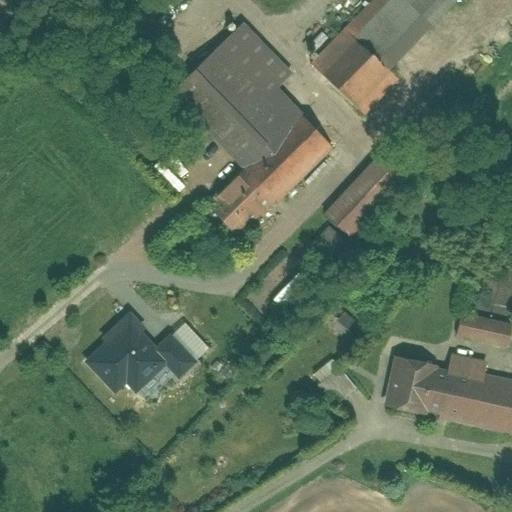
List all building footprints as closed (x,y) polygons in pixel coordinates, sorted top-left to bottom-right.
[(373,0),(344,31),(383,68),(447,0),(373,0)] [(172,87),(245,165),(298,115),(272,87),(288,72),(241,22),(172,87)] [(344,31),(312,65),(362,112),(394,78),(383,68),(344,31)] [(234,238),(329,148),(298,115),(245,165),(202,205),(234,238)] [(413,168),(386,144),(326,211),(353,235),(413,168)] [(279,308),(270,300),(295,272),(282,261),(247,300),(269,319),(279,308)] [(282,309),(306,282),(296,273),(272,300),(282,309)] [(511,317),(457,310),(454,333),(511,340),(511,329),(511,317)] [(154,345),(127,316),(104,337),(108,341),(86,361),(110,387),(123,376),(134,387),(160,364),(148,351),(154,345)] [(193,357),(170,334),(153,351),(176,374),(193,357)] [(511,377),(399,350),(386,404),(511,434),(511,377)] [(322,385),(338,402),(353,387),(336,370),(322,385)]
